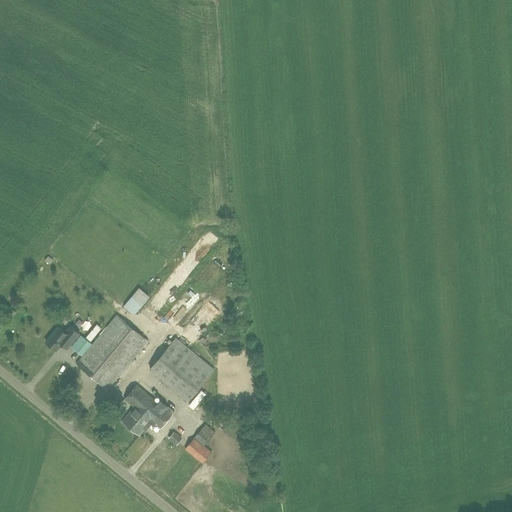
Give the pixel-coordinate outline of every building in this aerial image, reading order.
[(141,288),(127,307),(138,316),(152,297),(141,288)] [(5,315),(11,320),(17,313),(11,308),(5,315)] [(117,315),(93,344),(83,336),(73,348),(83,356),(77,364),(108,390),(148,341),(117,315)] [(238,323),(226,327),(229,333),(240,329),(238,323)] [(100,325),(89,338),(94,342),(105,329),(100,325)] [(58,327),(46,342),(50,345),(50,347),(52,349),(55,349),(57,350),(62,344),(67,349),(80,334),(70,326),(65,332),(58,327)] [(176,338),(150,369),(189,400),(215,370),(176,338)] [(134,430),(135,430),(141,423),(137,420),(141,416),(144,419),(150,412),(157,418),(167,406),(160,400),(158,403),(137,385),(125,399),(134,407),(123,420),(128,425),(127,426),(133,431),(134,430)] [(141,423),(135,430),(140,435),(144,429),(145,431),(151,424),(152,425),(153,423),(160,429),(174,412),(167,406),(157,418),(150,412),(144,419),(141,416),(137,420),(141,423)] [(216,411),(210,419),(220,427),(226,420),(216,411)] [(205,425),(185,449),(202,464),(211,452),(204,446),(214,433),(205,425)] [(175,431),(168,439),(177,446),(183,438),(175,431)] [(115,435),(104,439),(107,448),(118,444),(115,435)]
